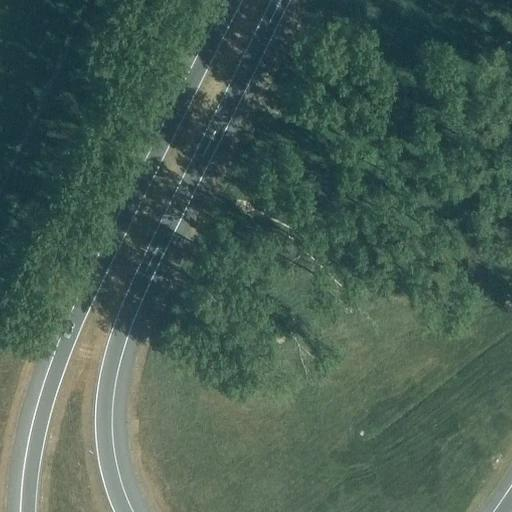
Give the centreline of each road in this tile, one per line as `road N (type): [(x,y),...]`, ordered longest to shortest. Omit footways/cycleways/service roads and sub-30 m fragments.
road 1 (motorway): [(232,0),(72,323),(41,416),(27,511)]
road 2 (motorway): [(122,511),(103,442),(114,348),(281,0)]
